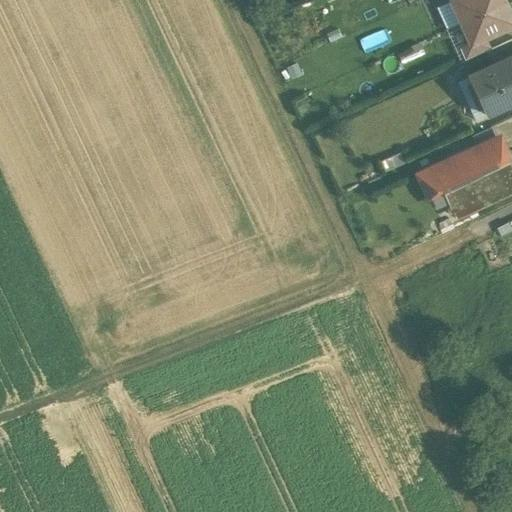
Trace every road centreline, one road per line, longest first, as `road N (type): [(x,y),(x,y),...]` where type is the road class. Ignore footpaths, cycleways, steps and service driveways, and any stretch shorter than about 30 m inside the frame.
road 1 (track): [(229,0),(474,511)]
road 2 (track): [(478,229),(0,417)]
